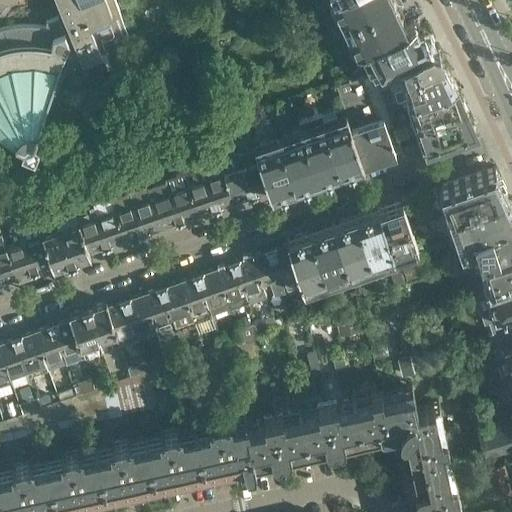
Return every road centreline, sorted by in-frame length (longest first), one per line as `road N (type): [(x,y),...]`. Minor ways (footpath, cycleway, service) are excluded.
road 1 (residential): [(0,314),(511,134)]
road 2 (residential): [(225,511),(381,477),(389,511)]
